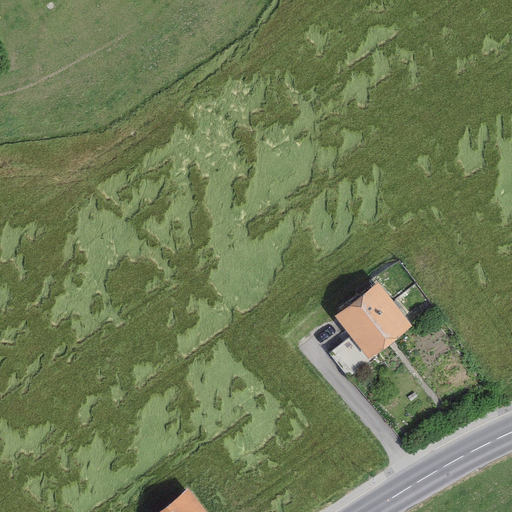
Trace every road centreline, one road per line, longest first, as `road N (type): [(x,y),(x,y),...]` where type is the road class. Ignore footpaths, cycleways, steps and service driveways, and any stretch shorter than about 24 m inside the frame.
road 1 (tertiary): [(511,431),(369,511)]
road 2 (unknown): [(300,343),(413,455)]
